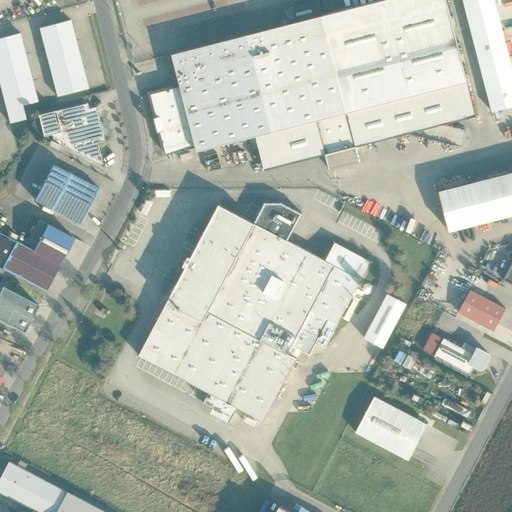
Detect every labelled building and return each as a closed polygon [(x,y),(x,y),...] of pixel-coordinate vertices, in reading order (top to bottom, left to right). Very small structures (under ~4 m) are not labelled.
[(183,87),(150,95),(167,159),(258,137),(266,170),(330,154),(333,168),(361,161),(358,147),(478,115),(450,0),(385,0),(173,55),(183,87)] [(320,1),(287,9),(290,22),(323,14),(320,1)] [(71,20),(41,28),(58,96),(88,88),(71,20)] [(20,31),(0,36),(0,81),(7,108),(39,99),(20,31)] [(88,103),(38,114),(44,137),(51,135),(103,166),(96,143),(105,140),(97,107),(90,109),(88,103)] [(511,172),(439,191),(449,232),(511,215),(511,172)] [(81,223),(99,191),(69,176),(52,207),(81,223)] [(341,216),(347,202),(335,196),(328,210),(341,216)] [(219,204),(136,357),(265,427),(299,360),(290,355),(295,347),(310,355),(328,320),(340,325),(363,281),(219,204)] [(0,267),(46,292),(74,238),(48,226),(34,251),(0,233),(0,267)] [(37,306),(2,287),(0,290),(0,320),(23,333),(37,306)] [(507,308),(473,290),(461,314),(495,332),(507,308)] [(386,347),(408,301),(388,291),(366,337),(386,347)] [(434,333),(425,350),(472,375),(476,368),(486,372),(494,357),(467,342),(464,348),(434,333)] [(396,359),(411,367),(416,356),(401,349),(396,359)] [(430,426),(376,398),(357,433),(411,462),(430,426)] [(113,511),(9,459),(7,458),(0,471),(0,488),(33,506),(30,511),(113,511)]
